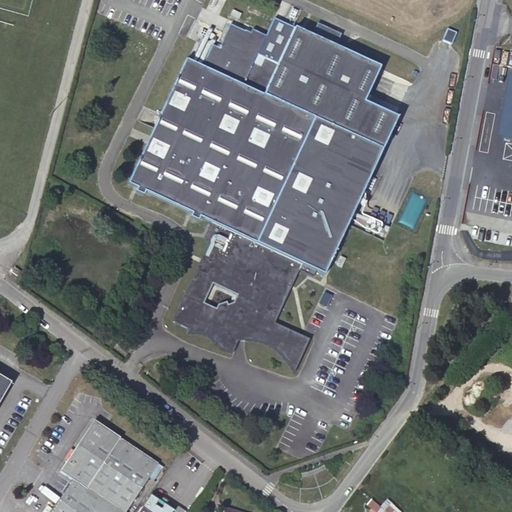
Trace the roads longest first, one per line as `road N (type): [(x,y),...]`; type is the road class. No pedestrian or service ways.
road 1 (residential): [(266,490),(0,281)]
road 2 (residential): [(488,0),(444,229),(448,278)]
road 3 (residential): [(332,511),(416,396),(435,297),(448,278)]
